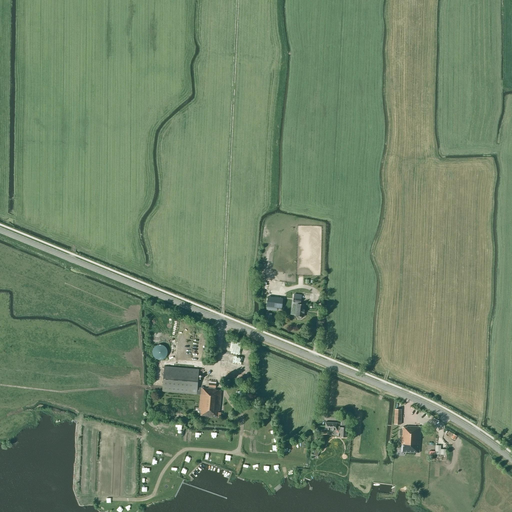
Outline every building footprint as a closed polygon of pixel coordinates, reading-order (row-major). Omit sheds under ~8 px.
[(266,307),(282,309),(283,299),(268,297),(266,307)] [(304,313),(305,310),(305,305),(301,304),(301,299),(294,298),(293,302),(297,302),(295,316),(298,316),(298,318),(298,319),(300,319),(301,318),(301,317),(304,317),(304,313)] [(161,345),(160,345),(159,345),(157,345),(156,346),(155,347),(154,347),(153,349),(153,350),(152,351),(152,352),(152,354),(153,355),(153,356),(154,357),(155,358),(156,359),(157,360),(159,360),(160,360),(161,360),(163,360),(164,359),(165,358),(166,357),(167,356),(167,355),(167,354),(168,352),(167,351),(167,350),(167,349),(166,347),(165,347),(164,346),(163,345),(161,345)] [(200,416),(220,418),(221,412),(218,412),(218,411),(219,411),(221,391),(216,390),(216,389),(197,387),(199,369),(165,366),(162,391),(200,395),(199,409),(201,409),(200,416)] [(340,437),(346,437),(347,428),(340,427),(337,427),(338,423),(325,422),(325,430),(337,430),(340,430),(340,437)] [(419,453),(420,427),(407,426),(407,427),(402,427),(402,430),(400,430),(399,435),(402,436),(401,452),(419,453)]
